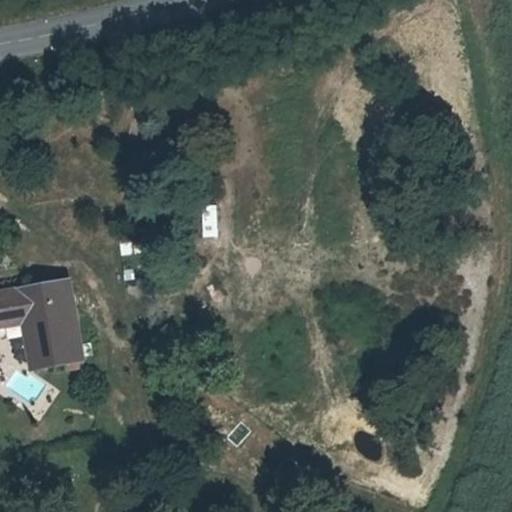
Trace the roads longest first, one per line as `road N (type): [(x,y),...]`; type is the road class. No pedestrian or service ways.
road 1 (track): [(484,0),(493,209),(450,423),(399,511)]
road 2 (secondary): [(0,49),(194,0)]
